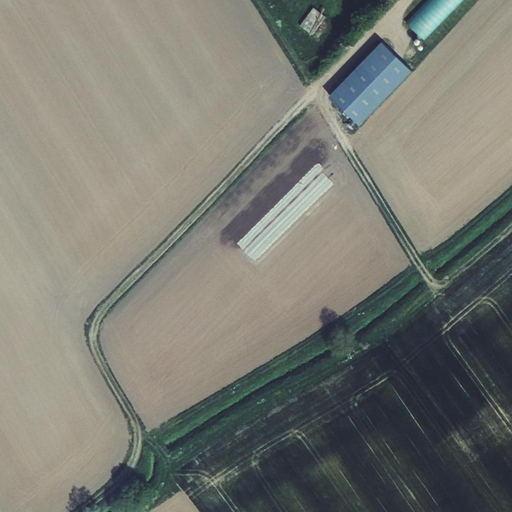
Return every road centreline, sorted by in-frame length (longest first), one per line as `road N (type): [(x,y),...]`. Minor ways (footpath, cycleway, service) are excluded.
road 1 (track): [(78,511),(132,465),(136,426),(92,349),(97,319),(313,88)]
road 2 (track): [(313,88),(401,0)]
